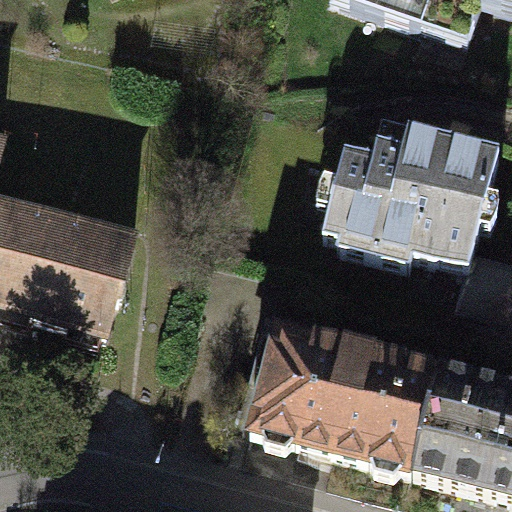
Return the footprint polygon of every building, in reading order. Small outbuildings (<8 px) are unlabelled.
[(335,0),(330,15),(330,32),(340,48),(356,56),(356,41),(383,52),(388,32),(411,31),(428,27),(448,25),(449,29),(462,28),(461,34),(475,32),(486,0),(335,0)] [(0,309),(117,335),(140,229),(0,198),(0,167),(9,128),(0,125),(0,309)] [(345,161),(323,244),(339,248),(336,260),(405,278),(409,264),(462,278),(467,279),(471,262),(477,240),(487,242),(496,227),(496,209),(486,207),(496,166),(407,142),(402,162),(376,155),(373,168),(345,161)] [(453,313),(508,328),(511,312),(511,272),(471,262),(467,279),(462,278),(453,313)] [(400,481),(413,484),(439,384),(275,341),(249,441),(262,444),(265,459),(281,463),(290,454),(368,474),(373,487),(391,490),(400,481)] [(413,484),(511,509),(511,403),(439,384),(413,484)]
